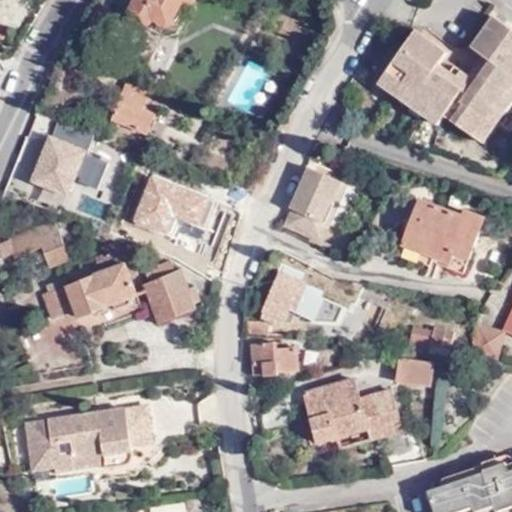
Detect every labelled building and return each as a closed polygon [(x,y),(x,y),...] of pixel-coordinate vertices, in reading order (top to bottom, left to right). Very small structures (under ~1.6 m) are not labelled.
[(140,26),(143,28),(147,28),(170,40),(182,36),(192,15),(189,6),(192,6),(195,4),(197,2),(197,0),(137,0),(139,1),(134,11),(134,15),(136,21),(137,23),(140,26)] [(478,141),(489,125),(499,110),(508,98),(511,92),(511,30),(496,19),(473,49),(487,59),(494,64),(463,106),(466,108),(455,124),(478,141)] [(386,79),(402,90),(429,110),(445,121),(447,118),(461,98),(433,79),(438,73),(451,55),(420,32),(386,79)] [(463,106),(494,64),(487,59),(463,91),(465,93),(461,98),(447,118),(455,124),(466,108),(463,106)] [(465,93),(463,91),(438,73),(433,79),(461,98),(465,93)] [(381,86),(397,97),(402,90),(386,79),(381,86)] [(128,86),(113,121),(125,126),(146,135),(148,135),(156,117),(146,112),(153,97),(128,86)] [(397,97),(424,117),(429,110),(402,90),(397,97)] [(507,116),(511,109),(511,100),(508,98),(499,110),(507,116)] [(445,121),(429,110),(424,117),(439,128),(445,121)] [(497,131),(507,116),(499,110),(489,125),(497,131)] [(486,146),(497,131),(489,125),(478,141),(486,146)] [(141,148),(146,135),(125,126),(119,139),(141,148)] [(118,145),(102,140),(92,165),(107,171),(118,145)] [(154,169),(137,164),(129,183),(146,189),(154,169)] [(353,187),(316,169),(296,209),(298,210),(290,226),(325,243),(353,187)] [(397,190),(403,176),(393,173),(387,186),(397,190)] [(413,227),(421,204),(416,203),(408,225),(413,227)] [(405,249),(432,259),(448,265),(447,270),(466,277),(486,222),(467,215),(464,220),(421,204),(413,227),(408,225),(401,245),(405,247),(405,249)] [(243,218),(229,211),(221,228),(236,234),(243,218)] [(57,224),(0,247),(0,261),(15,256),(17,262),(45,250),(53,269),(73,261),(57,224)] [(397,258),(428,269),(432,259),(405,249),(405,247),(401,245),(397,258)] [(82,313),(91,335),(146,313),(120,249),(97,257),(104,275),(49,297),(59,322),(82,313)] [(148,286),(180,273),(176,263),(143,276),(148,286)] [(180,273),(148,286),(165,324),(199,310),(183,272),(180,273)] [(268,306),(263,323),(270,326),(282,332),(287,323),(291,325),(297,313),(314,320),(325,295),(281,277),(268,306)] [(248,322),(249,337),(269,339),(270,326),(263,323),(248,322)] [(478,324),(467,361),(501,366),(507,335),(478,324)] [(412,353),(415,354),(431,355),(433,344),(446,347),(450,329),(437,326),(436,330),(415,326),(412,353)] [(277,345),(255,348),(258,377),(266,377),(267,379),(279,379),(280,375),(299,373),(298,350),(278,351),(277,345)] [(415,354),(412,353),(408,352),(405,352),(401,384),(432,388),(435,364),(433,364),(414,361),(415,354)] [(433,364),(433,356),(431,355),(415,354),(414,361),(433,364)] [(358,381),(308,396),(322,444),(372,429),(375,439),(406,430),(396,392),(364,401),(358,381)] [(149,403),(24,416),(30,475),(133,465),(131,445),(153,443),(149,403)] [(432,422),(434,408),(419,406),(418,420),(432,422)] [(436,511),(469,511),(474,510),(475,511),(487,511),(496,509),(497,511),(504,511),(511,509),(511,474),(507,462),(484,471),(485,474),(430,495),(436,511)]
